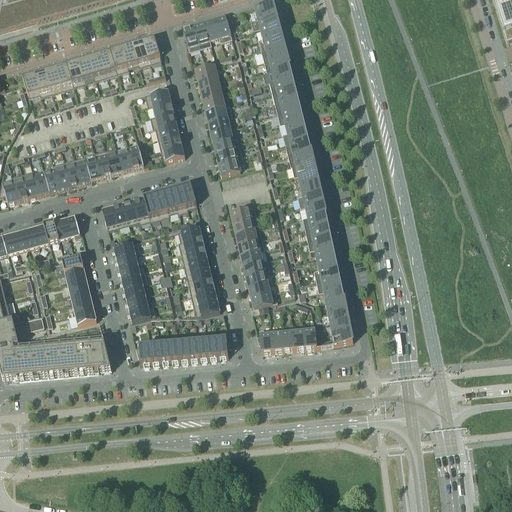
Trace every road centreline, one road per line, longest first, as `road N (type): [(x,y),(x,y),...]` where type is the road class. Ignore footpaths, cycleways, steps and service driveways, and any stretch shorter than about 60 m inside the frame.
road 1 (motorway): [(335,0),(390,190),(457,511)]
road 2 (motorway): [(380,0),(429,172),(491,511)]
road 3 (residential): [(283,0),(366,357),(249,373)]
road 4 (secondary): [(0,454),(413,421)]
road 5 (secondary): [(410,400),(0,437)]
road 6 (secondary): [(326,0),(393,274),(410,400)]
road 7 (secondary): [(442,397),(398,163),(354,0)]
road 8 (motorway): [(511,376),(472,165),(427,0)]
road 9 (residential): [(249,373),(201,168)]
road 10 (residential): [(83,201),(127,383)]
road 11 (motorway): [(511,173),(466,0)]
road 12 (residential): [(0,76),(164,25)]
road 13 (residential): [(158,4),(0,53)]
road 14 (residential): [(201,168),(164,25)]
road 15 (residential): [(0,397),(127,383)]
road 16 (residential): [(474,0),(511,119)]
road 17 (residential): [(83,201),(201,168)]
road 18 (residential): [(127,383),(249,373)]
